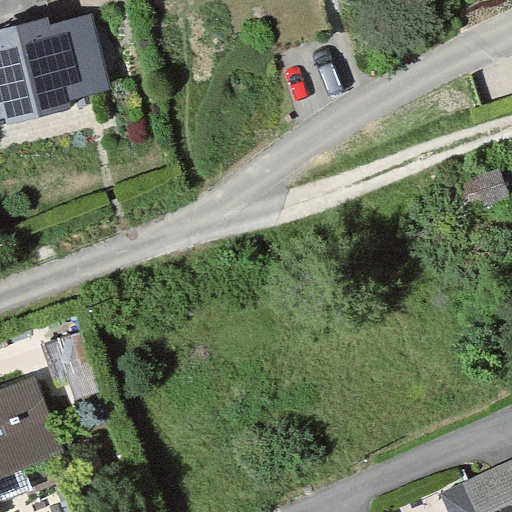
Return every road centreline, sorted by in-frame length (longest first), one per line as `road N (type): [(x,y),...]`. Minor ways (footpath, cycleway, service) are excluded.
road 1 (residential): [(0,293),(175,231),(403,84),(511,34)]
road 2 (residential): [(303,511),(511,419)]
